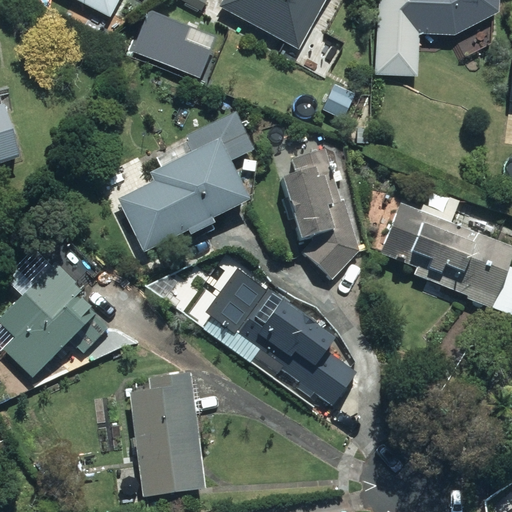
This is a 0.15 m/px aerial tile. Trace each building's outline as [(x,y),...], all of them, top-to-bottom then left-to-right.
[(68,0),(108,21),(119,0),(68,0)] [(177,0),(203,15),(211,0),(177,0)] [(219,0),(216,8),(298,52),(326,0),(219,0)] [(375,0),(372,77),(415,78),(417,39),(451,41),(495,19),(495,0),(375,0)] [(356,98),(333,86),(318,114),(340,126),(356,98)] [(0,166),(18,160),(0,105),(0,166)] [(232,114),(106,173),(143,254),(180,237),(184,245),(212,232),(208,223),(243,207),(225,167),(251,155),(232,114)] [(356,258),(322,150),(271,169),(298,259),(334,281),(356,258)] [(400,208),(380,258),(416,272),(413,280),(510,319),(511,314),(511,272),(504,270),(511,253),(495,247),(502,229),(477,218),(470,234),(449,226),(457,206),(428,195),(419,215),(400,208)] [(99,274),(60,235),(17,278),(29,290),(0,318),(0,330),(12,342),(1,353),(32,385),(69,347),(81,359),(109,331),(75,298),(99,274)] [(238,299),(221,324),(280,368),(277,372),(329,410),(356,374),(325,352),(331,345),(312,331),(315,327),(281,303),(278,307),(267,299),(257,313),(238,299)] [(201,494),(186,377),(140,383),(141,395),(124,397),(138,502),(201,494)]
